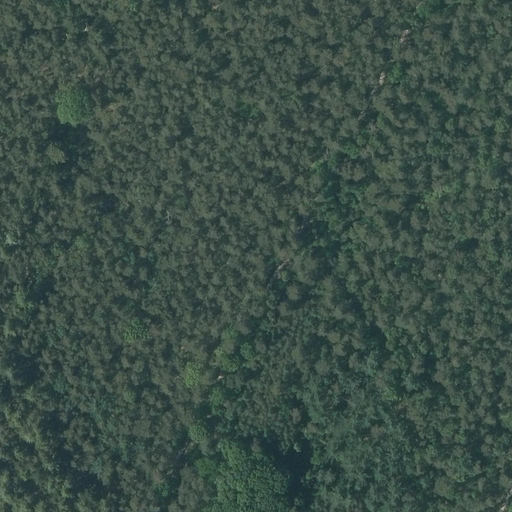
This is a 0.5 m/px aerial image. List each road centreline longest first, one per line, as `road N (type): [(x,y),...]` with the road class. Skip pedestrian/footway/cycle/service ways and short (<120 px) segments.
road 1 (unknown): [(156,511),(430,0)]
road 2 (track): [(59,511),(47,467),(66,406),(65,369),(26,265),(40,208),(39,114)]
road 3 (track): [(39,114),(200,0)]
